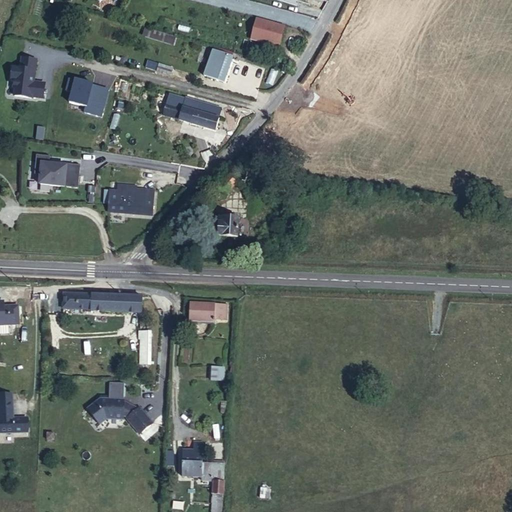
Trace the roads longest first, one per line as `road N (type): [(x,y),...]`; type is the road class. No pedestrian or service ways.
road 1 (tertiary): [(121,271),(511,287)]
road 2 (residential): [(336,0),(251,131),(121,271)]
road 3 (tertiary): [(0,266),(121,271)]
